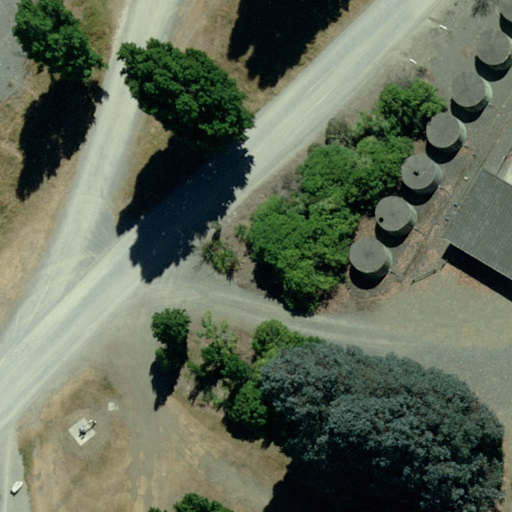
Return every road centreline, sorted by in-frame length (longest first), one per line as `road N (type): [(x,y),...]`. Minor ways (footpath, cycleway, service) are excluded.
road 1 (track): [(0,395),(68,340),(407,0)]
road 2 (track): [(151,0),(75,258),(0,377)]
